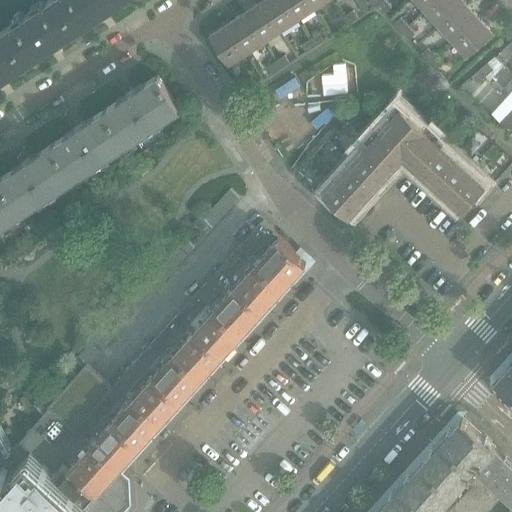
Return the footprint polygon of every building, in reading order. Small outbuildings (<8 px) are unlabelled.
[(58,0),(48,0),(4,29),(25,61),(46,47),(53,43),(76,28),(58,0)] [(58,0),(76,28),(98,14),(104,10),(118,0),(58,0)] [(284,0),(263,0),(261,1),(280,31),(298,20),(284,0)] [(309,0),(284,0),(298,20),(315,8),(309,0)] [(309,0),(315,8),(327,0),(309,0)] [(385,0),(378,5),(385,13),(391,7),(385,0)] [(415,0),(425,10),(436,0),(415,0)] [(463,0),(436,0),(425,10),(439,25),(465,2),(463,0)] [(261,1),(244,13),(263,42),(280,31),(261,1)] [(465,2),(439,25),(452,40),(478,17),(465,2)] [(353,11),(344,17),(349,24),(358,18),(353,11)] [(244,13),(227,24),(246,53),(263,42),(244,13)] [(344,17),(335,22),(340,30),(349,24),(344,17)] [(478,17),(452,40),(467,56),(493,33),(478,17)] [(401,18),(394,24),(401,31),(408,26),(401,18)] [(227,24),(209,36),(229,65),(246,53),(227,24)] [(408,26),(401,31),(408,39),(415,34),(408,26)] [(4,29),(0,31),(0,77),(2,76),(25,61),(4,29)] [(319,33),(310,39),(315,46),(324,40),(319,33)] [(310,39),(301,45),(306,52),(315,46),(310,39)] [(511,44),(510,43),(502,50),(508,57),(511,53),(511,44)] [(428,48),(421,54),(429,62),(435,56),(428,48)] [(285,55),(276,61),(281,69),(290,63),(285,55)] [(435,56),(429,62),(436,70),(442,64),(435,56)] [(276,61),(267,67),(272,75),(281,69),(276,61)] [(487,63),(479,70),(485,76),(493,70),(487,63)] [(479,70),(471,77),(477,84),(485,76),(479,70)] [(158,75),(128,94),(105,109),(126,141),(179,106),(158,75)] [(251,78),(241,84),(246,92),(256,85),(251,78)] [(365,137),(366,138),(362,143),(361,142),(320,187),(324,191),(350,215),(350,214),(354,218),(404,162),(459,212),(463,208),(463,209),(487,183),(486,182),(490,178),(445,137),(444,138),(439,134),(440,133),(428,122),(424,126),(397,101),(388,111),(392,116),(380,129),(375,126),(365,137)] [(511,101),(511,102),(498,117),(511,129),(511,101)] [(105,109),(76,129),(53,143),(74,175),(126,141),(105,109)] [(53,143),(24,163),(1,178),(21,209),(74,175),(53,143)] [(326,159),(334,150),(328,143),(319,152),(326,159)] [(302,168),(296,175),(301,180),(307,172),(302,168)] [(1,178),(0,178),(0,222),(21,209),(1,178)] [(226,193),(235,201),(240,196),(240,197),(240,196),(231,188),(230,188),(231,188),(226,193)] [(235,201),(226,193),(222,198),(230,206),(235,201)] [(230,206),(222,198),(217,203),(226,211),(230,206)] [(226,211),(217,203),(213,208),(221,216),(226,211)] [(221,216),(213,208),(208,213),(217,221),(221,216)] [(217,221),(208,213),(203,218),(212,227),(213,226),(212,226),(217,221)] [(202,231),(207,225),(198,217),(193,223),(202,231)] [(307,260),(277,233),(263,220),(220,266),(264,306),(307,260)] [(181,243),(190,251),(194,246),(195,246),(185,237),(185,238),(181,243)] [(190,251),(181,243),(176,248),(185,256),(190,251)] [(185,256),(176,248),(172,253),(181,261),(185,256)] [(181,261),(172,253),(167,258),(176,266),(181,261)] [(176,266),(167,258),(163,263),(172,271),(176,266)] [(172,271),(163,263),(158,268),(167,276),(172,271)] [(220,266),(178,313),(222,353),(264,306),(220,266)] [(167,276),(158,268),(154,272),(163,280),(167,276)] [(163,280),(154,272),(150,277),(158,285),(163,280)] [(158,285),(150,277),(145,282),(154,290),(158,285)] [(154,290),(145,282),(141,287),(150,295),(154,290)] [(150,295),(141,287),(136,292),(145,300),(150,295)] [(145,300),(136,292),(132,297),(141,305),(145,300)] [(141,305),(132,297),(127,302),(136,310),(141,305)] [(136,310),(127,302),(123,307),(132,315),(136,310)] [(132,315),(123,307),(119,312),(127,320),(132,315)] [(127,320),(119,312),(114,316),(123,324),(127,320)] [(178,313),(158,335),(136,359),(180,399),(222,353),(178,313)] [(123,324),(114,316),(110,321),(118,329),(123,324)] [(118,329),(110,321),(105,326),(114,334),(118,329)] [(114,334),(105,326),(101,331),(110,339),(114,334)] [(110,339),(101,331),(96,336),(105,344),(110,339)] [(105,344),(96,336),(92,341),(101,349),(105,344)] [(101,349),(92,341),(87,346),(96,354),(101,349)] [(96,354),(87,346),(83,351),(92,359),(96,354)] [(78,356),(87,364),(92,359),(83,351),(78,356)] [(87,364),(78,356),(74,361),(83,369),(87,364)] [(112,386),(94,406),(138,446),(180,399),(136,359),(112,386)] [(69,366),(78,374),(83,369),(74,361),(69,366)] [(511,394),(511,361),(495,380),(511,394)] [(112,386),(91,367),(87,364),(83,369),(78,374),(74,379),(69,383),(65,388),(61,393),(56,398),(52,403),(50,405),(74,427),(94,406),(112,386)] [(65,370),(74,379),(78,374),(69,366),(65,370)] [(61,375),(69,383),(74,379),(65,370),(61,375)] [(56,380),(65,388),(69,383),(61,375),(56,380)] [(52,385),(61,393),(65,388),(56,380),(52,385)] [(47,390),(56,398),(61,393),(52,385),(47,390)] [(43,395),(52,403),(56,398),(47,390),(43,395)] [(38,400),(48,408),(50,405),(52,403),(43,395),(38,400)] [(48,408),(38,400),(34,405),(43,413),(48,408)] [(19,441),(8,447),(0,451),(0,507),(5,511),(117,511),(125,503),(124,481),(114,471),(138,446),(94,406),(74,427),(50,405),(48,408),(43,413),(37,420),(19,441)] [(503,492),(511,500),(511,461),(495,446),(496,445),(463,415),(422,460),(476,511),(485,511),(499,497),(471,471),(475,467),(503,492)] [(476,511),(422,460),(396,489),(380,506),(386,511),(433,511),(435,511),(436,511),(476,511)]
